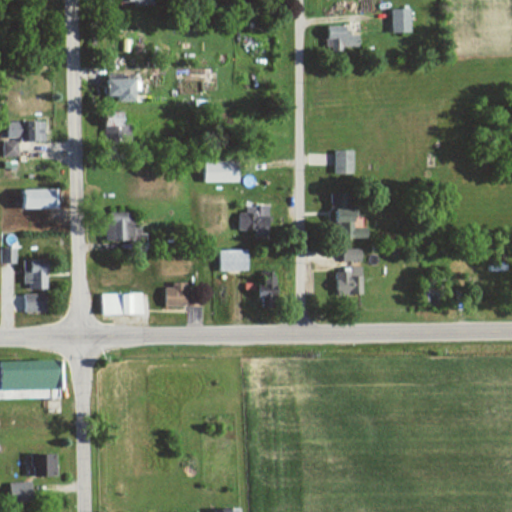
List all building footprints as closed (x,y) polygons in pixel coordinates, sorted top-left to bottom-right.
[(384,9),(385,33),(404,33),(403,9),(384,9)] [(338,35),(338,26),(319,26),(319,51),(352,50),(352,35),(338,35)] [(97,97),(107,98),(107,102),(126,103),(126,80),(98,79),(97,97)] [(115,112),(96,112),(97,128),(116,127),(115,112)] [(37,121),(0,122),(0,138),(15,138),(15,143),(37,142),(37,121)] [(0,139),(0,157),(11,157),(11,139),(0,139)] [(347,150),(328,150),(328,174),(347,174),(347,150)] [(232,183),(233,162),(197,161),(197,182),(232,183)] [(13,210),(46,209),(46,189),(13,190),(13,210)] [(361,238),(361,228),(347,228),(347,208),(342,209),(342,194),(324,194),(324,205),(327,205),(328,229),(333,229),(333,239),(361,238)] [(231,232),(260,235),(264,202),(241,199),(240,213),(233,212),(231,232)] [(101,213),(101,226),(111,226),(112,240),(126,240),(125,213),(101,213)] [(0,263),(9,263),(9,248),(0,248),(0,263)] [(354,249),(336,249),(336,262),(355,262),(354,249)] [(242,271),(242,250),(212,250),(213,271),(242,271)] [(17,283),(23,283),(23,291),(40,290),(39,260),(16,261),(17,283)] [(355,269),(329,269),(329,296),(355,296),(355,269)] [(252,277),(253,308),(268,308),(267,277),(252,277)] [(158,306),(188,307),(189,302),(184,302),(184,295),(179,295),(179,285),(158,284),(158,306)] [(136,294),(94,293),(94,314),(136,315),(136,294)] [(37,294),(17,294),(17,313),(38,313),(37,294)] [(0,361),(0,398),(51,398),(51,387),(54,387),(54,361),(0,361)] [(50,477),(49,454),(24,455),(24,478),(50,477)] [(3,503),(24,503),(24,482),(2,483),(3,503)]
